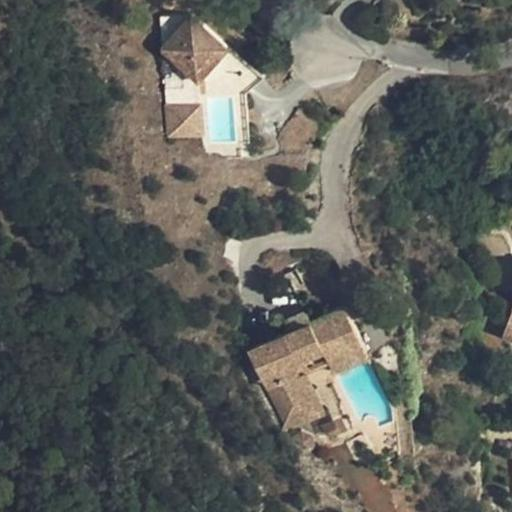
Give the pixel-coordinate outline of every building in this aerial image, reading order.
[(189,82),(199,80),(228,47),(194,16),(162,18),(164,50),(177,61),(165,76),(167,108),(190,106),(189,82)] [(203,133),(199,80),(189,82),(190,106),(167,108),(170,137),(203,133)] [(329,358),(364,341),(346,304),(337,304),(310,318),(290,327),(248,348),(284,420),(315,406),(294,362),(303,357),(324,346),(329,358)] [(290,327),(310,318),(304,307),(285,317),(290,327)] [(511,341),(511,309),(511,310),(502,338),(511,341)] [(369,350),(364,341),(329,358),(334,368),(335,368),(366,352),(369,350)] [(309,368),(303,357),(294,362),(315,406),(284,420),(248,348),(239,353),(279,432),(325,410),(305,370),(309,368)] [(301,431),(290,439),(312,452),(315,447),(314,435),(301,431)]
